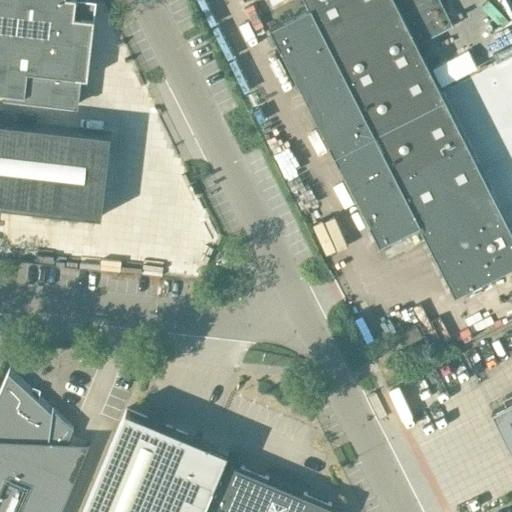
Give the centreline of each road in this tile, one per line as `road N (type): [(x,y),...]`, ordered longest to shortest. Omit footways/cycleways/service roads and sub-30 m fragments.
road 1 (unclassified): [(300,317),(141,0)]
road 2 (unclassified): [(0,295),(228,322),(300,317)]
road 3 (unclassified): [(402,511),(300,317)]
